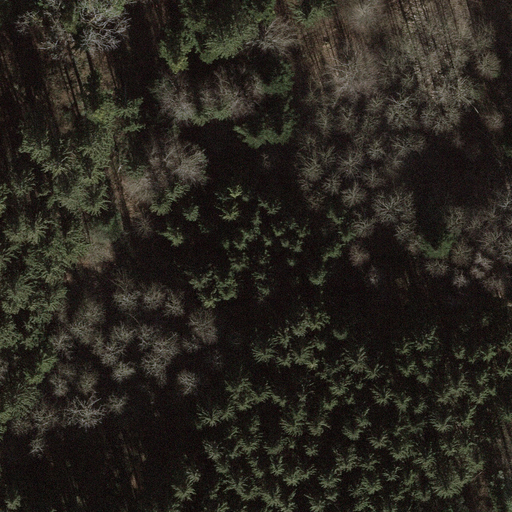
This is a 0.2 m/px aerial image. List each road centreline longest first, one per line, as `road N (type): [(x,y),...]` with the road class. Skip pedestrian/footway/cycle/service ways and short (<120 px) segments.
road 1 (track): [(389,0),(233,72),(181,68),(95,0)]
road 2 (track): [(0,89),(44,172),(39,229),(0,319)]
